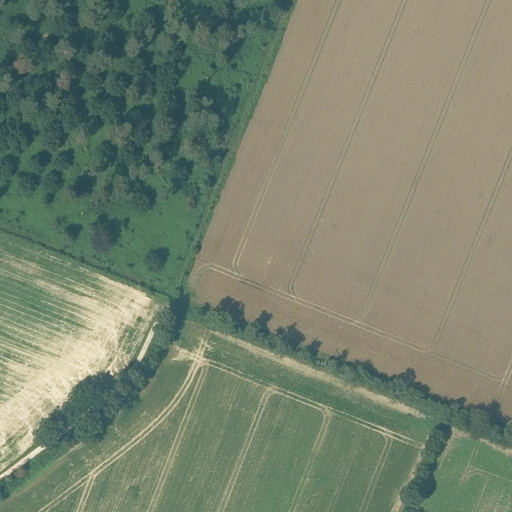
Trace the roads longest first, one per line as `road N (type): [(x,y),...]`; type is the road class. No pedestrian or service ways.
road 1 (track): [(284,0),(170,290),(0,224)]
road 2 (track): [(0,469),(134,365),(173,299)]
